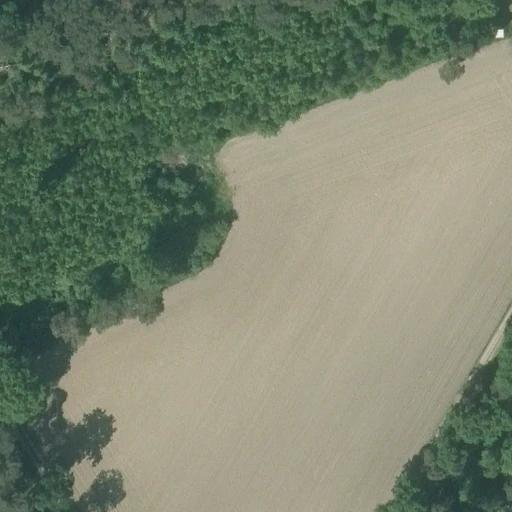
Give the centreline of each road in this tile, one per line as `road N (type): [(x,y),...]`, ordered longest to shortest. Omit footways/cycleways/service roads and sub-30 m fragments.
road 1 (track): [(511,314),(397,511)]
road 2 (track): [(69,511),(0,397)]
